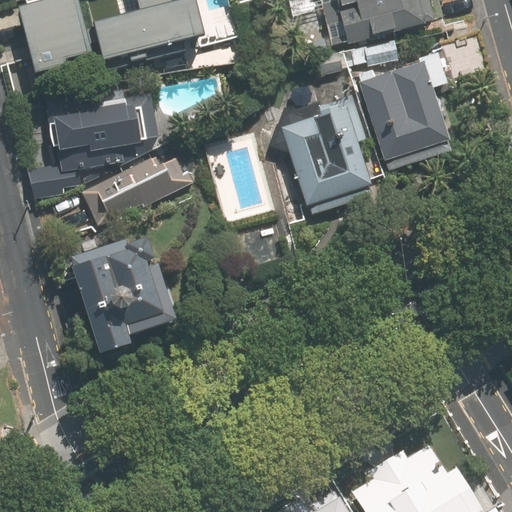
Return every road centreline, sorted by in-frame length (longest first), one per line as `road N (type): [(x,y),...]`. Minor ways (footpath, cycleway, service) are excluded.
road 1 (secondary): [(95,500),(421,299)]
road 2 (residential): [(0,182),(59,418),(95,500)]
road 3 (residential): [(421,299),(511,453)]
